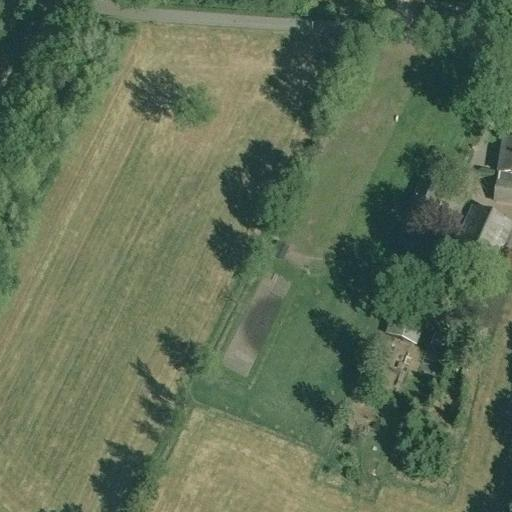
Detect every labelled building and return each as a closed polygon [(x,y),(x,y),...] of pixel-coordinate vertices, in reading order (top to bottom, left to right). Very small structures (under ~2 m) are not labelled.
[(511,144),(504,143),(496,203),(511,205),(511,144)] [(443,192),(419,181),(403,217),(428,228),(443,192)] [(511,226),(511,224),(474,208),(456,249),(495,266),(511,226)] [(277,243),(271,255),(281,260),(287,248),(277,243)] [(401,304),(389,338),(413,347),(425,313),(401,304)]
